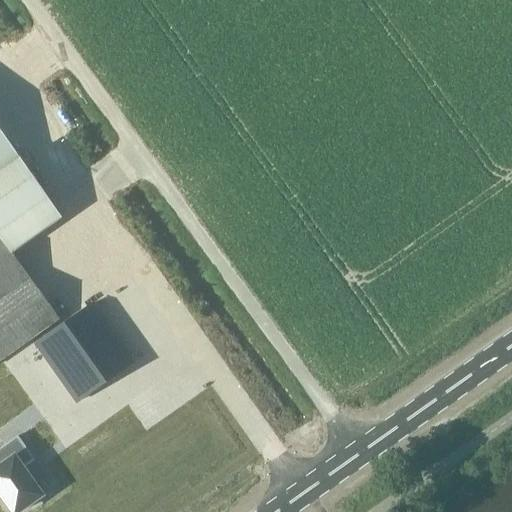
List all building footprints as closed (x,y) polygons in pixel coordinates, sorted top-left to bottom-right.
[(0,171),(19,158),(0,132),(0,171)] [(0,239),(0,230),(47,198),(25,167),(32,162),(25,154),(19,158),(0,171),(0,361),(58,320),(0,239)] [(76,403),(133,362),(92,304),(35,345),(76,403)] [(121,442),(143,478),(168,462),(147,427),(121,442)] [(0,496),(11,511),(17,511),(41,495),(22,468),(34,460),(17,436),(0,448),(0,496)]
